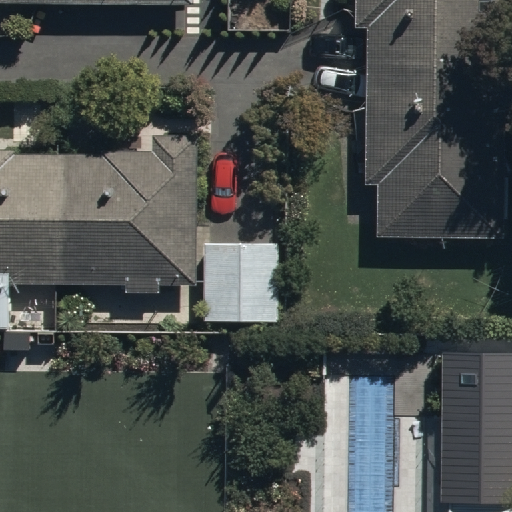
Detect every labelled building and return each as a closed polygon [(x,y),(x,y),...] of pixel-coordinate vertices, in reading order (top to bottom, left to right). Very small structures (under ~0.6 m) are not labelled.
[(503,234),(507,0),(354,0),(354,24),(367,24),(364,187),(375,188),(374,232),(503,234)] [(0,325),(8,326),(8,281),(126,282),(126,290),(160,290),(161,281),(197,281),(198,132),(153,133),(153,147),(100,148),(100,151),(7,153),(7,146),(0,146),(0,325)] [(275,240),(204,240),(204,319),(275,319),(275,240)] [(511,349),(444,348),(442,500),(511,500),(511,349)] [(50,444),(0,443),(0,511),(325,511),(326,446),(302,446),(303,372),(217,372),(217,404),(119,404),(119,419),(50,419),(50,444)]
